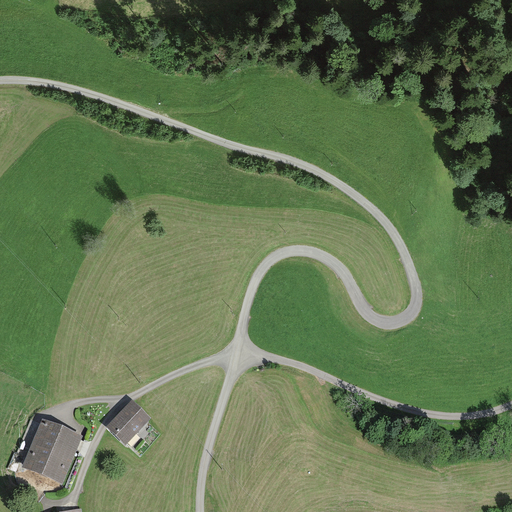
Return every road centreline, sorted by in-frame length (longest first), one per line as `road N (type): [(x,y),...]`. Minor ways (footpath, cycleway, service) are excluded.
road 1 (track): [(0,80),(82,91),(311,168),(371,207),(397,238),(416,295),(412,310),(392,322),(368,314),(324,256),(291,250),(262,268),(209,442),(200,511)]
road 2 (track): [(76,493),(101,430),(120,407),(179,372),(237,352),(306,367),(424,412),(477,415),(511,404)]
